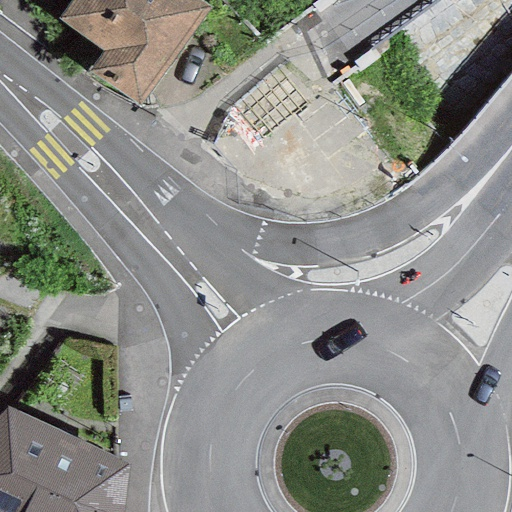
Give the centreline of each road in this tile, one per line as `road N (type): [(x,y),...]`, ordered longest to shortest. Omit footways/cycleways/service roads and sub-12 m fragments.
road 1 (tertiary): [(511,135),(445,212),(376,244),(240,233),(110,180)]
road 2 (tertiary): [(239,357),(183,268),(110,180)]
road 3 (secondary): [(430,355),(394,333),(353,323),(311,324),(239,357)]
road 4 (secondary): [(476,511),(483,469),(477,426),(459,387),(430,355)]
road 5 (secondary): [(239,357),(208,398),(193,443),(199,511)]
road 6 (tertiary): [(110,180),(0,81)]
road 7 (secondary): [(430,355),(511,249)]
